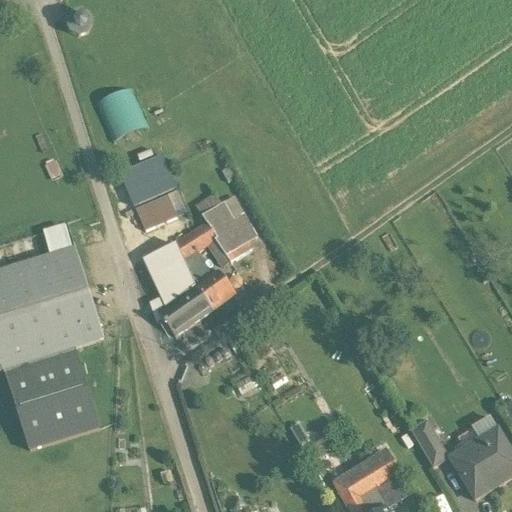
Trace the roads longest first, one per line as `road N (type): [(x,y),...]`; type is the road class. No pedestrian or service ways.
road 1 (track): [(204,511),(40,0)]
road 2 (track): [(511,133),(283,292)]
road 3 (track): [(160,372),(283,292)]
